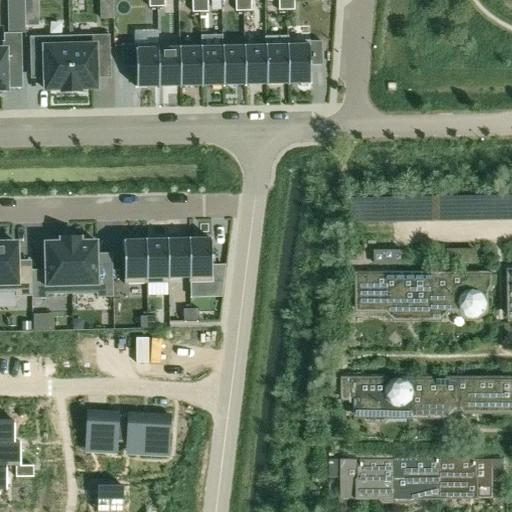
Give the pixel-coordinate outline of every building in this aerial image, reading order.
[(112,0),(100,0),(101,8),(113,8),(112,0)] [(200,0),(192,0),(192,13),(200,13),(200,0)] [(207,0),(203,0),(200,0),(200,13),(208,13),(207,0)] [(243,0),(235,0),(236,12),(243,12),(243,0)] [(251,0),(243,0),(243,12),(251,12),(251,0)] [(286,0),(278,0),(279,11),(287,11),(286,0)] [(294,0),(286,0),(287,11),(294,11),(294,0)] [(25,26),(25,10),(9,10),(9,26),(25,26)] [(22,74),(21,34),(3,34),(3,42),(0,42),(0,95),(2,95),(2,91),(6,91),(6,74),(22,74)] [(110,36),(70,37),(71,93),(81,93),(81,90),(97,90),(97,79),(96,62),(110,62),(110,36)] [(70,37),(30,38),(30,63),(44,63),(45,79),(45,90),(61,90),(61,93),(71,93),(70,37)] [(288,37),(265,38),(265,47),(266,85),(266,87),(267,87),(267,85),(288,85),(288,86),(289,86),(289,85),(288,42),(288,37)] [(310,42),(288,42),(289,85),(311,84),(310,66),(322,66),(322,42),(310,42)] [(159,45),(122,46),(122,68),(136,67),(136,88),(158,88),(158,89),(159,89),(159,88),(160,88),(159,50),(159,45)] [(245,46),(244,46),(244,48),(245,86),(245,87),(246,87),(246,86),(266,85),(265,47),(245,48),(245,46)] [(202,47),(201,47),(201,49),(201,87),(201,88),(203,88),(203,87),(223,86),(223,88),(224,88),(223,47),(222,47),(222,48),(202,49),(202,47)] [(223,47),(224,88),(224,86),(245,86),(244,48),(223,48),(223,47)] [(180,48),(179,48),(179,49),(180,87),(180,89),(181,89),(181,87),(201,87),(201,49),(180,49),(180,48)] [(179,49),(159,50),(160,88),(180,87),(179,49)] [(399,199),(385,200),(385,236),(400,236),(399,199)] [(374,202),(352,202),(353,223),(374,222),(374,202)] [(45,271),(31,271),(32,297),(32,300),(47,300),(47,296),(73,295),(71,239),(60,239),(60,243),(45,244),(45,271)] [(81,239),(71,239),(73,295),(96,294),(96,298),(113,298),(112,269),(97,270),(97,255),(97,242),(81,243),(81,239)] [(0,292),(16,292),(16,298),(32,297),(31,271),(31,266),(17,266),(17,262),(17,244),(12,244),(12,240),(0,240),(0,292)] [(188,240),(168,241),(169,279),(189,279),(188,240)] [(188,240),(189,279),(189,283),(212,283),(211,240),(188,240)] [(124,242),(124,285),(147,284),(146,241),(124,242)] [(146,241),(147,284),(169,284),(169,279),(168,241),(146,241)] [(461,262),(461,250),(446,250),(446,262),(461,262)] [(476,250),(461,250),(461,262),(476,262),(476,250)] [(374,264),(404,264),(404,251),(374,251),(374,264)] [(225,265),(212,266),(212,283),(223,282),(225,265)] [(394,320),(427,320),(427,276),(357,275),(357,311),(385,310),(394,320)] [(482,275),(427,276),(427,320),(437,320),(446,310),(457,310),(457,314),(465,320),(476,320),(485,314),(485,297),(483,295),(482,275)] [(73,320),(73,332),(84,331),(84,323),(79,320),(73,320)] [(410,416),(410,380),(343,380),(344,401),(355,401),(355,417),(361,417),(366,421),(382,421),(386,417),(410,416)] [(455,380),(410,380),(410,416),(445,416),(455,407),(455,380)] [(511,380),(455,380),(455,407),(459,407),(463,412),(511,411),(511,380)] [(87,412),(86,437),(88,437),(91,437),(94,438),(97,440),(99,441),(100,442),(101,444),(116,445),(116,443),(117,443),(118,430),(127,430),(127,416),(118,416),(118,413),(87,412)] [(118,430),(117,443),(168,445),(169,416),(127,414),(127,416),(127,430),(118,430)] [(0,444),(14,444),(14,443),(14,422),(0,421),(0,444)] [(0,444),(0,467),(6,467),(16,467),(20,467),(20,443),(14,443),(14,444),(0,444)] [(387,504),(388,460),(340,460),(340,461),(340,478),(340,499),(374,499),(379,504),(387,504)] [(434,460),(388,460),(387,504),(408,504),(412,499),(434,499),(434,460)] [(491,460),(434,460),(434,499),(491,499),(491,482),(491,472),(491,460)] [(491,460),(491,472),(502,472),(502,461),(491,460)] [(340,478),(340,461),(329,461),(329,478),(340,478)] [(16,467),(16,478),(33,478),(33,467),(20,467),(16,467)] [(491,472),(491,482),(504,482),(504,472),(502,472),(491,472)] [(97,487),(97,511),(122,511),(123,487),(97,487)]
